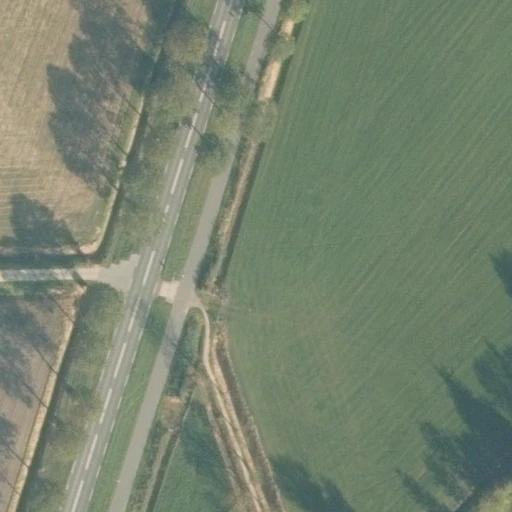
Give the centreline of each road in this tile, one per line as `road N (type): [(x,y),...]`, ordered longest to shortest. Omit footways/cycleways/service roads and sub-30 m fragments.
road 1 (unclassified): [(115,511),(276,0)]
road 2 (primary): [(71,511),(230,0)]
